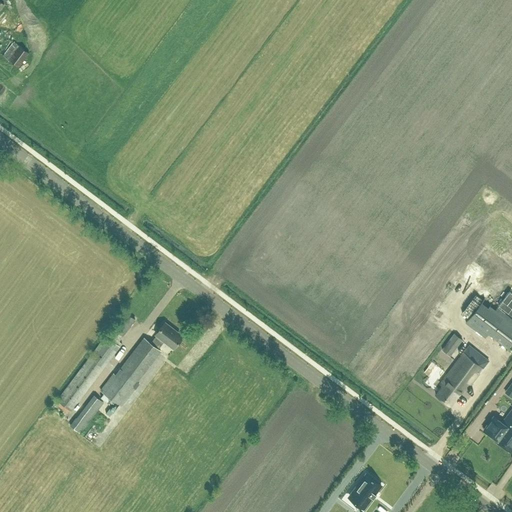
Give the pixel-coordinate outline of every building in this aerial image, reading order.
[(18,67),(28,53),(13,41),(3,55),(18,67)] [(455,291),(438,310),(450,321),(467,302),(455,291)] [(511,341),(511,319),(483,298),(465,322),(484,337),(486,335),(506,350),(511,341)] [(118,341),(134,319),(124,311),(106,336),(105,335),(57,399),(71,409),(121,343),(118,341)] [(173,348),(182,335),(164,322),(155,334),(156,334),(150,342),(143,337),(115,374),(113,373),(100,389),(121,405),(139,382),(137,381),(160,350),(158,348),(164,341),(173,348)] [(450,355),(462,339),(454,334),(442,350),(450,355)] [(464,391),(488,360),(468,345),(439,383),(442,385),(435,395),(449,406),(462,390),(464,391)] [(188,367),(195,360),(187,352),(180,359),(188,367)] [(439,367),(431,361),(423,372),(431,378),(439,367)] [(97,409),(88,402),(70,425),(79,432),(97,409)] [(511,407),(501,422),(493,416),(483,430),(492,437),(492,438),(511,452),(511,407)] [(366,473),(359,482),(348,496),(350,498),(363,508),(381,485),(366,473)]
